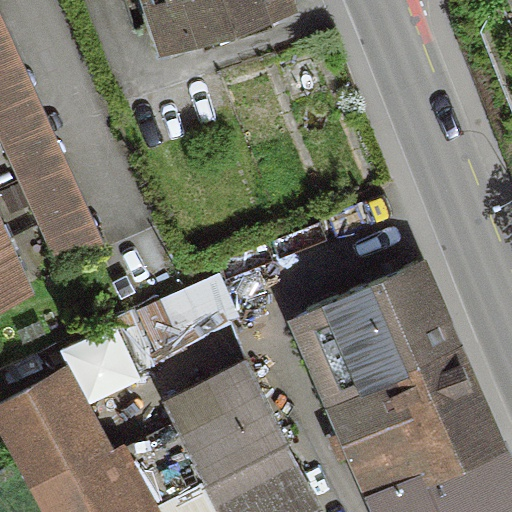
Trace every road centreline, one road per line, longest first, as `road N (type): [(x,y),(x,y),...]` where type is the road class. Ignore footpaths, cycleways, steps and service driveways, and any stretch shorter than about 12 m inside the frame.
road 1 (tertiary): [(383,0),(511,314)]
road 2 (residential): [(129,237),(27,0)]
